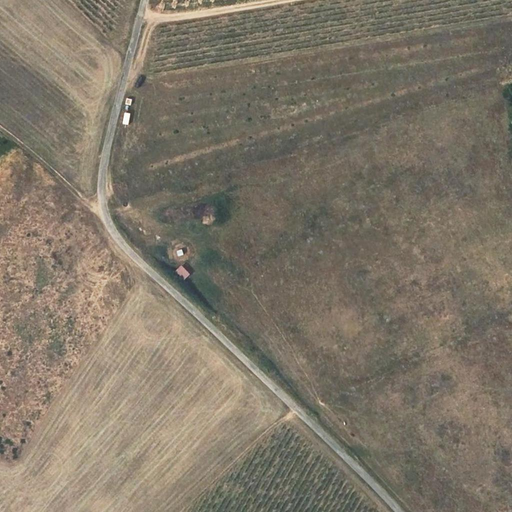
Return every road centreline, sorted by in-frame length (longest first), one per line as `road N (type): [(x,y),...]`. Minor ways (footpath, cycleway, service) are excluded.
road 1 (unclassified): [(393,511),(131,258),(101,214),(98,169),(146,0)]
road 2 (track): [(280,0),(140,20)]
road 3 (track): [(0,129),(101,214)]
